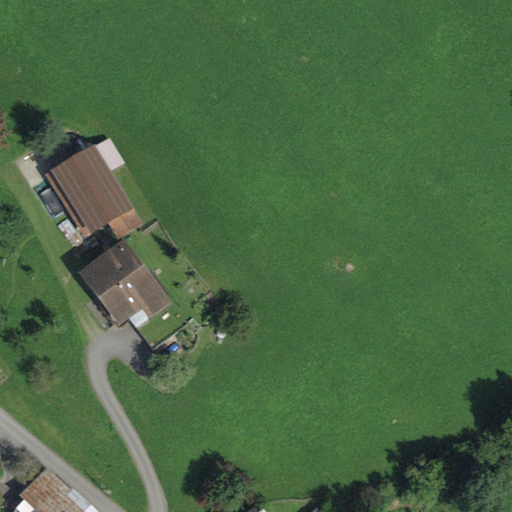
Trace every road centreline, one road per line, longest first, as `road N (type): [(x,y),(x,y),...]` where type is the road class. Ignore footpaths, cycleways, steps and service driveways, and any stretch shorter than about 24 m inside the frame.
road 1 (track): [(118,343),(104,350),(99,374),(158,511)]
road 2 (track): [(114,511),(0,417)]
